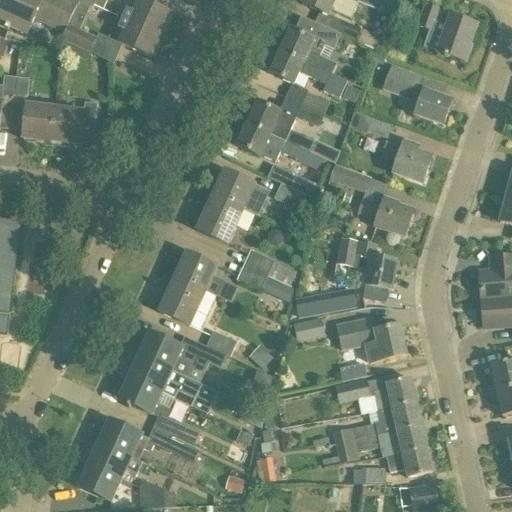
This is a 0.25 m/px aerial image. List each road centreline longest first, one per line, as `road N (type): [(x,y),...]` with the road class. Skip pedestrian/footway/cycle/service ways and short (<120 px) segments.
road 1 (residential): [(478,511),(430,291),(511,31)]
road 2 (residential): [(22,422),(128,202)]
road 3 (residential): [(128,202),(220,0)]
road 4 (residential): [(128,202),(0,185)]
